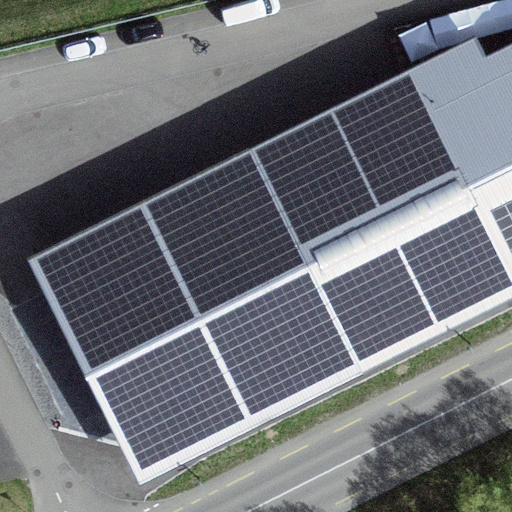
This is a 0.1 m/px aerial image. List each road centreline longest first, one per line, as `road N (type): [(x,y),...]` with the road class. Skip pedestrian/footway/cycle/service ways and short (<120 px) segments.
road 1 (residential): [(338,0),(0,87),(0,376),(65,511)]
road 2 (secondary): [(511,383),(252,511)]
